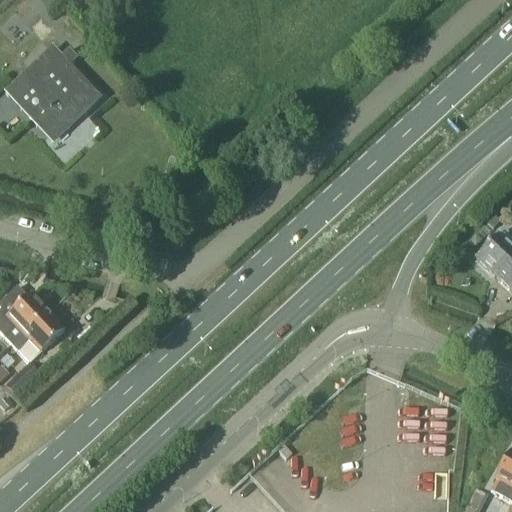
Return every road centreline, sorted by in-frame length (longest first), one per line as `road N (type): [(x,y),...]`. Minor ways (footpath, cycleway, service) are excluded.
road 1 (primary): [(511,34),(0,505)]
road 2 (unclassified): [(0,231),(190,273),(489,0)]
road 3 (primary): [(76,511),(498,129)]
road 4 (unclassified): [(148,511),(325,345),(349,331),(391,330)]
road 5 (primary): [(391,330),(407,268),(498,129)]
road 6 (unclassified): [(511,384),(422,335),(391,330)]
